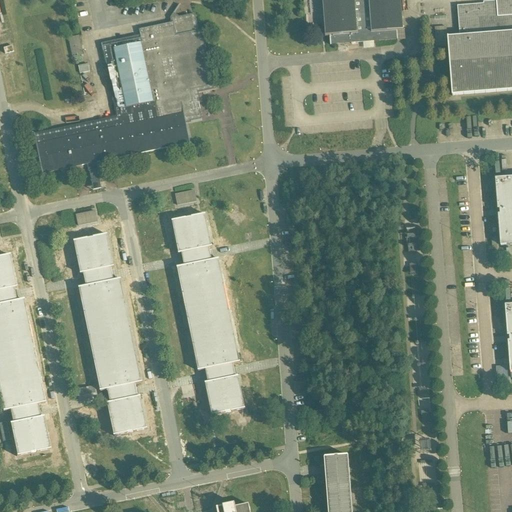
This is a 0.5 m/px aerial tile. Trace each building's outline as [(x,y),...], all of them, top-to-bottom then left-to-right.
[(323,0),(327,36),(325,36),(325,37),(330,36),(330,46),(331,46),(331,45),(337,44),(397,40),(397,41),(398,41),(397,31),(404,31),(404,30),(402,30),(400,0),(323,0)] [(511,0),(506,0),(497,1),(496,0),(497,7),(484,8),(483,4),(457,6),(460,37),(449,38),(449,37),(448,37),(452,97),(453,97),(453,96),(511,91),(511,0)] [(200,31),(203,31),(203,30),(198,31),(195,16),(195,15),(194,14),(193,14),(192,14),(180,17),(179,17),(179,18),(179,19),(178,19),(173,16),(179,5),(170,18),(171,23),(139,30),(141,43),(134,45),(132,39),(102,46),(102,44),(101,44),(115,111),(121,110),(122,116),(35,135),(34,134),(43,175),(43,174),(87,164),(88,171),(89,171),(98,169),(96,162),(189,143),(190,144),(186,123),(201,120),(200,112),(198,100),(194,101),(193,95),(216,90),(215,89),(213,90),(200,31)] [(435,28),(436,47),(448,47),(446,27),(435,28)] [(83,55),(81,50),(79,36),(68,39),(72,58),(83,55)] [(90,75),(88,65),(78,67),(81,77),(90,75)] [(498,214),(500,245),(511,243),(511,176),(495,178),(498,209),(500,209),(500,214),(498,214)] [(175,195),(177,206),(196,202),(194,191),(175,195)] [(76,215),(78,226),(97,222),(95,211),(76,215)] [(208,383),(206,383),(205,384),(207,384),(213,415),(212,416),(245,410),(245,409),(243,409),(237,378),(239,378),(238,377),(235,377),(233,365),(240,363),(238,363),(217,261),(219,260),(212,261),(209,248),(212,248),(212,247),(210,247),(204,216),(206,216),(205,215),(172,222),(174,222),(180,253),(178,254),(179,254),(181,254),(184,267),(177,268),(177,269),(179,269),(200,371),(198,371),(198,372),(205,370),(208,383)] [(135,385),(142,384),(142,383),(140,383),(120,281),(121,281),(121,280),(114,281),(111,269),(114,268),(114,267),(112,267),(106,236),(108,236),(107,235),(74,242),(74,243),(76,242),(82,274),(80,274),(81,275),(83,274),(86,287),(79,288),(79,289),(81,289),(102,391),(100,391),(100,392),(108,391),(110,403),(107,404),(107,405),(109,404),(116,435),(114,436),(114,437),(148,430),(147,429),(146,429),(139,398),(141,398),(141,397),(138,398),(135,385)] [(23,300),(22,300),(16,301),(13,289),(16,288),(16,287),(14,288),(8,257),(9,256),(9,255),(0,257),(0,392),(4,411),(2,411),(2,412),(10,411),(12,423),(9,424),(10,425),(11,425),(18,456),(16,456),(16,457),(50,450),(49,449),(48,449),(41,418),(43,418),(43,417),(40,418),(37,405),(44,404),(44,403),(42,403),(21,301),(23,301),(23,300)] [(352,511),(348,456),(325,458),(328,511),(352,511)]
